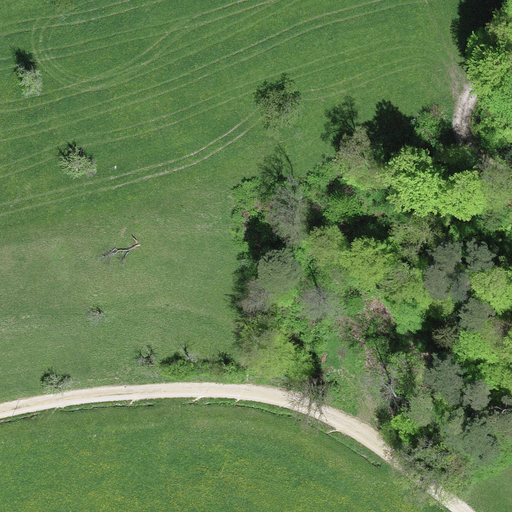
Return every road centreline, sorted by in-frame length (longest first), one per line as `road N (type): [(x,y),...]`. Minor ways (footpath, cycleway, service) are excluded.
road 1 (track): [(463,511),(345,425),(279,399),(123,391),(0,411)]
road 2 (track): [(511,182),(469,146),(461,112),(511,48)]
